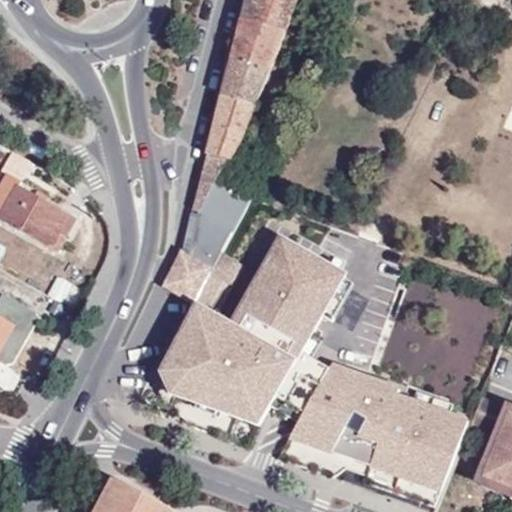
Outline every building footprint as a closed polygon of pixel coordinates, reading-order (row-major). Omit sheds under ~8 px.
[(250,0),(244,22),(287,33),(300,0),(250,0)] [(244,22),(233,64),(269,75),(287,33),(244,22)] [(233,64),(224,99),(256,107),(269,75),(233,64)] [(224,99),(210,155),(231,162),(241,142),(256,107),(224,99)] [(195,217),(200,219),(220,181),(231,162),(210,155),(195,217)] [(76,219),(6,179),(0,189),(0,221),(57,254),(76,219)] [(220,181),(200,219),(191,259),(174,290),(196,305),(196,303),(212,276),(223,256),(253,200),(220,181)] [(249,303),(313,339),(345,285),(281,248),(249,303)] [(223,256),(212,276),(226,283),(232,286),(243,267),(223,256)] [(226,283),(212,276),(196,303),(209,311),(226,283)] [(0,361),(7,366),(14,364),(39,321),(36,314),(3,296),(0,301),(0,361)] [(184,427),(249,450),(272,410),(303,356),(313,339),(249,303),(234,330),(215,319),(210,326),(196,318),(158,389),(170,414),(184,427)] [(210,326),(215,319),(201,311),(196,318),(210,326)] [(300,425),(332,372),(303,356),(272,410),(300,425)] [(366,485),(436,509),(470,424),(399,399),(401,392),(334,368),(332,372),(300,425),(280,460),(334,480),(347,470),(369,478),(366,485)] [(511,411),(483,400),(473,425),(500,436),(485,474),(503,481),(499,492),(511,497),(511,411)] [(169,511),(116,484),(101,511),(169,511)]
